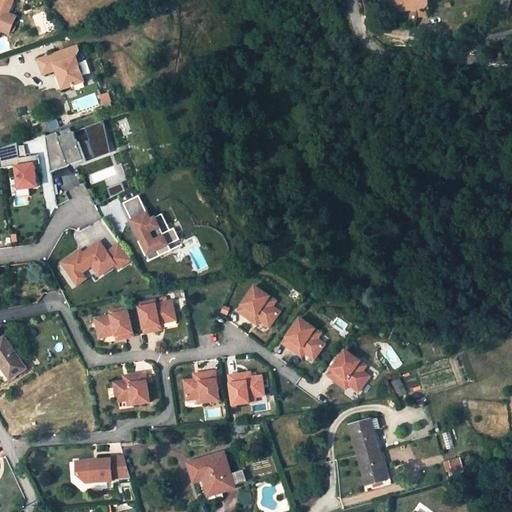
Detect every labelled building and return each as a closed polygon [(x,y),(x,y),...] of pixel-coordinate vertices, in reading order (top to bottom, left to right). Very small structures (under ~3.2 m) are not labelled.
[(0,0),(0,29),(9,34),(17,17),(9,13),(15,0),(0,0)] [(388,0),(389,10),(428,7),(427,0),(388,0)] [(504,8),(506,0),(499,0),(497,7),(504,8)] [(77,51),(75,45),(34,59),(39,74),(39,75),(53,70),(60,90),(82,82),(74,59),(77,51)] [(114,154),(108,121),(61,138),(59,133),(48,137),(54,172),(70,166),(71,170),(114,154)] [(33,163),(13,166),(16,189),(37,186),(33,163)] [(120,183),(107,185),(108,195),(122,193),(120,183)] [(147,212),(129,220),(146,255),(168,245),(153,215),(149,218),(147,212)] [(99,240),(60,262),(76,286),(88,279),(83,272),(92,268),(98,276),(117,264),(99,240)] [(131,262),(119,243),(107,250),(118,269),(131,262)] [(31,272),(51,269),(46,259),(30,262),(31,272)] [(252,287),(235,312),(250,322),(253,318),(257,321),(266,328),(277,312),(270,307),(264,303),(267,297),(252,287)] [(274,302),(267,297),(264,303),(270,307),(274,302)] [(137,304),(141,334),(150,333),(149,329),(157,327),(157,326),(173,324),(171,304),(154,306),(154,302),(137,304)] [(92,316),(95,335),(111,333),(112,335),(120,334),(121,338),(129,337),(125,307),(108,309),(109,313),(92,316)] [(298,319),(280,344),(296,355),(298,351),(303,353),(312,360),(323,344),(316,339),(310,335),(313,329),(298,319)] [(319,334),(313,329),(310,335),(316,339),(319,334)] [(0,340),(0,380),(3,384),(25,369),(4,338),(0,340)] [(343,351),(326,376),(341,386),(344,382),(348,385),(357,392),(368,376),(361,371),(355,367),(359,361),(343,351)] [(365,366),(359,361),(355,367),(361,371),(365,366)] [(184,381),(186,400),(197,399),(202,398),(203,403),(219,401),(215,371),(199,374),(199,379),(192,380),(184,381)] [(113,383),(116,402),(127,401),(132,400),(132,405),(149,402),(145,373),(128,376),(129,380),(121,382),(113,383)] [(228,376),(233,405),(249,403),(248,398),(255,397),(264,396),(261,376),(251,378),(246,379),(245,374),(228,376)] [(399,380),(392,383),(399,397),(406,393),(399,380)] [(379,449),(371,419),(349,425),(357,455),(379,449)] [(244,423),(234,425),(235,433),(245,431),(244,423)] [(449,432),(443,434),(447,449),(453,447),(449,432)] [(387,480),(379,449),(357,455),(366,486),(387,480)] [(201,471),(208,495),(233,488),(234,487),(224,454),(198,461),(199,464),(201,471)] [(76,461),(77,475),(86,483),(113,481),(112,477),(130,476),(124,456),(111,457),(111,459),(91,460),(76,461)] [(460,458),(446,462),(450,475),(464,471),(463,467),(461,462),(460,458)] [(197,480),(204,503),(210,501),(208,495),(201,471),(195,473),(197,480)] [(431,502),(429,495),(423,497),(425,504),(431,502)]
